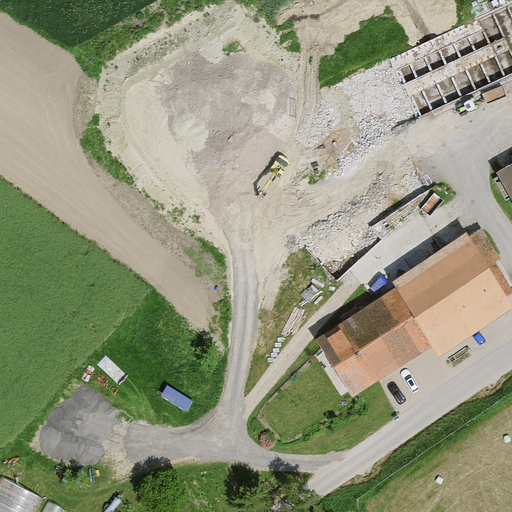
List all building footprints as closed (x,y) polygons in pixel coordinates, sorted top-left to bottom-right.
[(475,23),(345,84),(362,121),(493,59),(475,23)] [(336,289),(429,198),(394,132),(390,134),(383,119),(348,135),(353,146),(273,224),(336,289)] [(511,169),(496,178),(511,206),(511,169)] [(470,243),(467,238),(390,289),(394,296),(316,347),(354,404),(432,353),(439,364),(511,316),(511,311),(507,304),(511,300),(511,296),(494,269),(500,265),(481,236),(470,243)] [(0,511),(29,511),(41,488),(0,468),(0,511)] [(53,511),(57,502),(42,497),(37,511),(53,511)]
